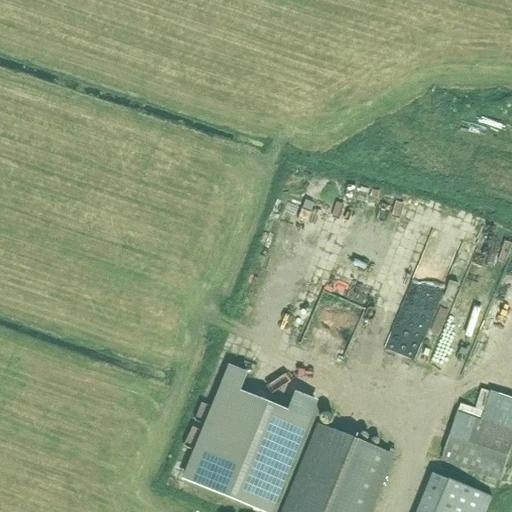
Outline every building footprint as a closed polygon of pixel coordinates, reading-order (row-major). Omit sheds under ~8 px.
[(332,212),(335,201),(306,192),(303,203),(332,212)] [(386,232),(376,249),(385,254),(395,237),(386,232)] [(509,259),(504,240),(489,244),(495,263),(509,259)] [(271,265),(278,245),(267,242),(260,262),(271,265)] [(410,276),(383,345),(415,357),(442,288),(410,276)] [(296,393),(288,413),(243,394),(250,377),(232,369),(186,481),(262,511),(269,511),(307,421),(315,402),(296,393)] [(490,394),(482,391),(475,410),(461,405),(457,413),(441,463),(499,483),(511,444),(511,399),(491,392),(490,394)] [(193,421),(189,434),(203,439),(207,425),(193,421)] [(370,511),(393,456),(318,425),(282,511),(370,511)] [(434,473),(418,511),(484,511),(491,496),(434,473)]
